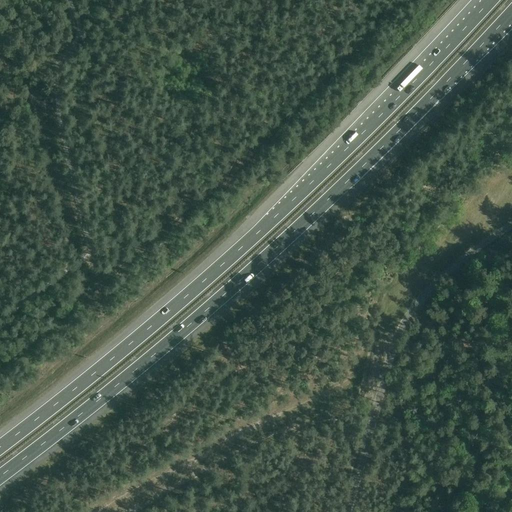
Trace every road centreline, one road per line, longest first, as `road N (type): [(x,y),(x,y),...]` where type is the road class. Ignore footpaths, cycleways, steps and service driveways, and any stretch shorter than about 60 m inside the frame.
road 1 (motorway): [(0,480),(292,236),(511,10)]
road 2 (motorway): [(490,0),(270,220),(0,443)]
road 3 (unclassified): [(511,226),(439,281),(399,330),(346,511)]
road 4 (unknown): [(120,0),(164,48),(226,62),(385,13),(398,0)]
